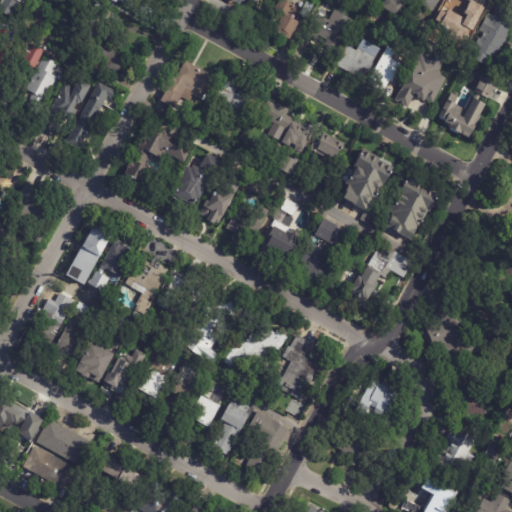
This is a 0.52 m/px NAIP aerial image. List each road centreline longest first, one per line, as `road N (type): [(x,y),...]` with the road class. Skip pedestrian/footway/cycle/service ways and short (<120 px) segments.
road 1 (residential): [(475,176),(182,16)]
road 2 (residential): [(375,345),(87,185)]
road 3 (residential): [(267,509),(0,362)]
road 4 (residential): [(375,345),(392,331),(511,106)]
road 5 (residential): [(190,0),(87,185)]
road 6 (residential): [(366,509),(425,400),(414,368),(375,345)]
road 7 (residential): [(265,511),(342,370),(375,345)]
road 8 (residential): [(0,355),(87,185)]
